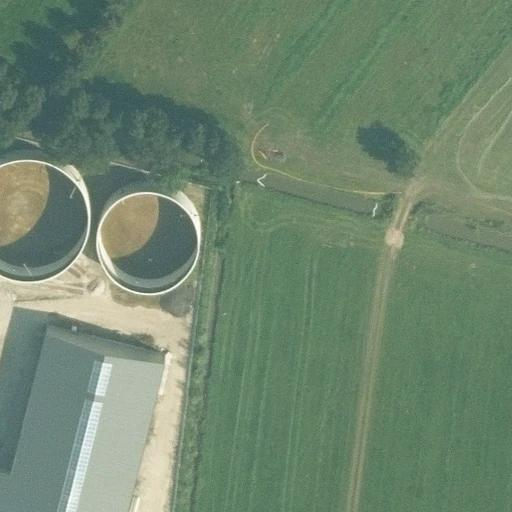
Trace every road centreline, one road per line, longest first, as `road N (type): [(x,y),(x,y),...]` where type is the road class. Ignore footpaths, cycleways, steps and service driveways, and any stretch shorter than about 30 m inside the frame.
road 1 (track): [(0,86),(220,147),(182,511)]
road 2 (track): [(511,224),(408,198),(390,242),(350,511)]
